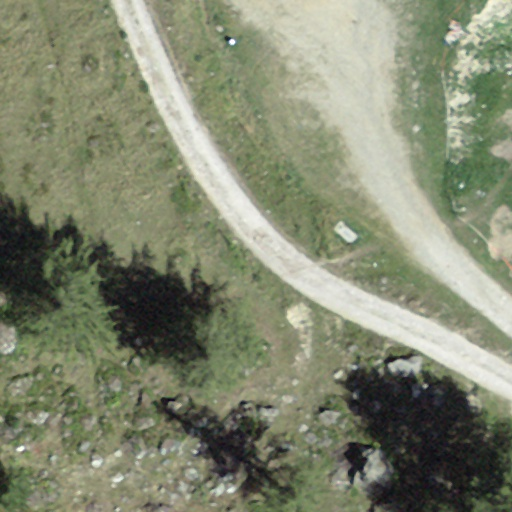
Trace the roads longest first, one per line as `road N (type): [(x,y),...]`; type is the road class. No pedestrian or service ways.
road 1 (track): [(511,377),(280,267),(134,0)]
road 2 (track): [(356,41),(396,211),(511,325)]
